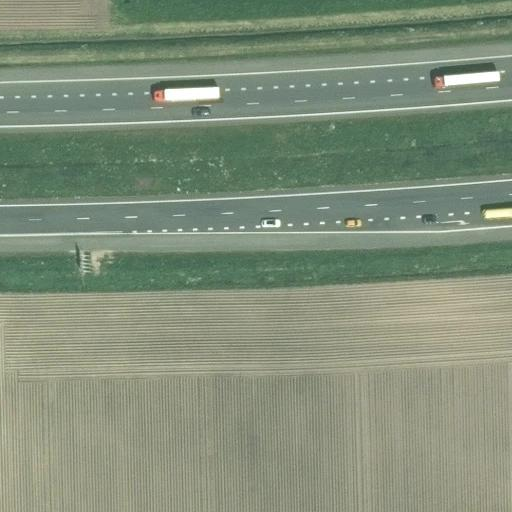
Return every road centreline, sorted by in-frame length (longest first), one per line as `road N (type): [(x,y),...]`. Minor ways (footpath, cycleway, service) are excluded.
road 1 (motorway): [(511,88),(0,114)]
road 2 (motorway): [(0,221),(511,196)]
